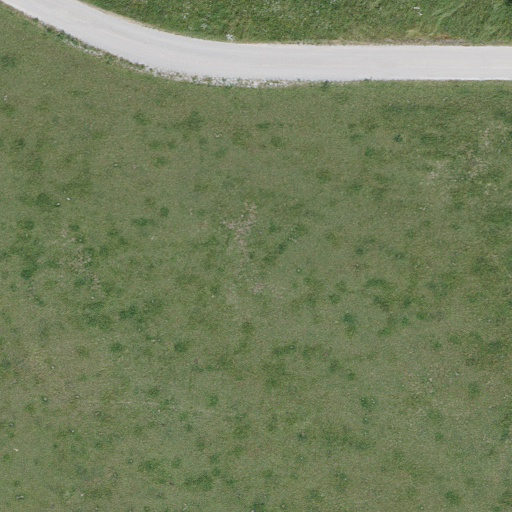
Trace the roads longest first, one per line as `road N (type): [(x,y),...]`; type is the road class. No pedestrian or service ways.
road 1 (trunk): [(462,511),(65,0)]
road 2 (track): [(511,77),(205,75),(113,53),(17,0)]
